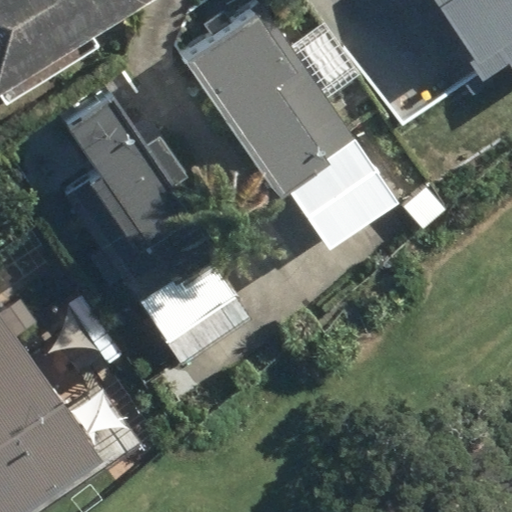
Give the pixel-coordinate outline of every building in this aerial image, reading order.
[(0,0),(0,80),(131,0),(0,0)] [(352,144),(259,0),(240,0),(178,39),(277,193),(352,144)] [(511,0),(425,0),(485,83),(511,64),(511,0)] [(217,247),(100,88),(22,145),(139,304),(217,247)] [(0,511),(117,429),(0,268),(0,511)] [(511,409),(388,511),(498,511),(511,501),(511,409)]
